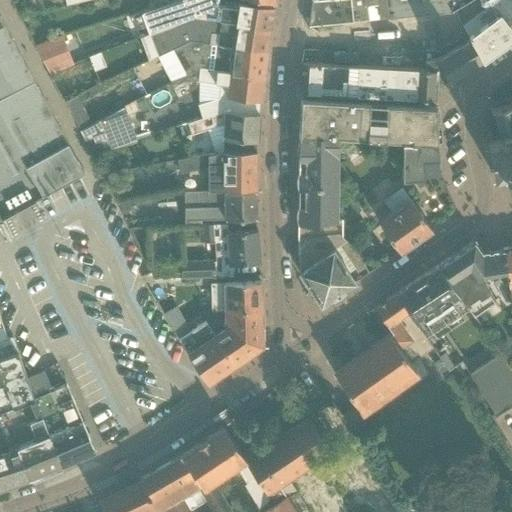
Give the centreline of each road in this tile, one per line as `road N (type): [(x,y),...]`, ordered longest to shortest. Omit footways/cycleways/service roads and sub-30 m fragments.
road 1 (unclassified): [(511,62),(470,101),(484,197),(472,224),(335,321),(279,334)]
road 2 (unclassified): [(0,511),(107,470),(194,421),(277,358),(279,334)]
road 3 (residential): [(279,334),(271,151),(291,0)]
